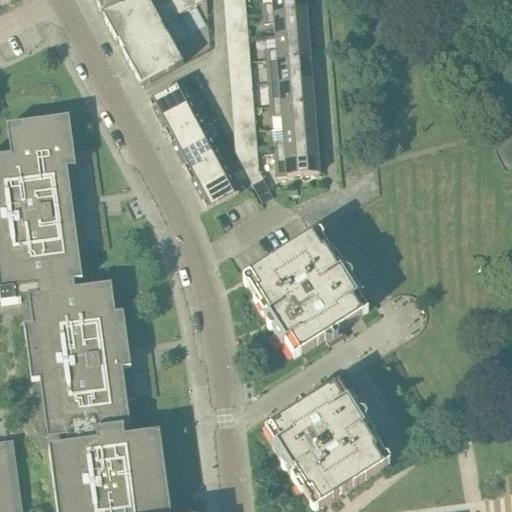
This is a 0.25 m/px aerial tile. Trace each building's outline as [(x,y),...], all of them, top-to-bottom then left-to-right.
[(94,0),(101,17),(141,0),(94,0)] [(206,2),(205,0),(141,0),(102,17),(103,20),(118,46),(120,45),(124,52),(123,53),(122,53),(135,75),(143,88),(150,84),(183,66),(161,26),(206,2)] [(263,16),(306,13),(304,0),(272,0),(273,5),(262,6),(263,16)] [(246,18),(242,12),(235,18),(242,27),(247,27),(246,18)] [(307,36),(306,13),(263,16),(264,27),(275,26),(276,38),(307,36)] [(248,41),(244,35),(236,41),(244,50),(249,50),(248,41)] [(309,59),(307,36),(276,38),(277,51),(266,52),(266,62),(309,59)] [(250,64),(246,58),(239,64),(246,73),(251,73),(250,64)] [(311,82),(309,59),(266,62),(268,86),(311,82)] [(252,87),(247,81),(240,87),(248,97),(253,96),(252,87)] [(270,109),(313,105),(311,82),(268,86),(270,109)] [(149,104),(158,122),(190,105),(181,87),(149,104)] [(200,123),(190,105),(158,122),(168,140),(200,123)] [(254,110),(249,105),(242,110),(250,120),(254,119),(254,110)] [(315,128),(313,105),(270,109),(271,119),(282,118),(283,131),(315,128)] [(11,158),(0,159),(0,297),(1,306),(21,304),(20,301),(28,300),(32,327),(25,328),(33,384),(40,383),(48,442),(66,440),(68,448),(49,450),(56,511),(170,511),(160,435),(125,440),(124,432),(131,431),(127,401),(135,400),(124,315),(115,316),(111,287),(75,292),(74,284),(82,282),(78,253),(87,252),(87,251),(86,250),(82,219),(73,220),(70,201),(80,200),(73,152),(73,150),(69,120),(7,128),(11,158)] [(178,158),(209,141),(200,123),(168,140),(178,158)] [(256,133),(251,128),(244,134),(251,143),(256,142),(256,133)] [(283,131),(272,132),(274,155),(317,152),(315,128),(283,131)] [(209,141),(178,158),(187,176),(219,159),(209,141)] [(317,152),(274,155),(276,179),(321,175),(320,163),(318,163),(317,152)] [(259,173),(257,156),(236,158),(252,188),(263,182),(259,173)] [(197,194),(229,177),(219,159),(187,176),(197,194)] [(238,196),(229,177),(197,194),(207,213),(238,196)] [(346,339),(344,335),(342,331),(368,314),(359,299),(361,297),(344,270),(341,272),(318,234),(244,281),(243,284),(245,289),(249,290),(267,319),(264,320),(267,324),(266,328),(269,332),(272,333),(282,348),(284,346),(294,361),(325,342),(330,349),(346,339)] [(308,406),(306,402),(303,398),(286,408),(291,416),(265,433),(274,448),(272,450),(289,477),(292,476),(314,511),(317,511),(389,466),(390,463),(387,459),(384,458),(366,429),(369,427),(366,423),(367,420),(364,416),(361,415),(351,400),(349,401),(339,386),(308,406)] [(0,511),(16,511),(8,450),(0,450),(0,511)]
